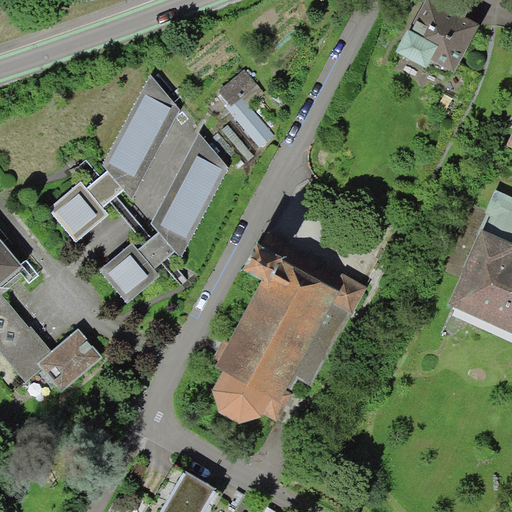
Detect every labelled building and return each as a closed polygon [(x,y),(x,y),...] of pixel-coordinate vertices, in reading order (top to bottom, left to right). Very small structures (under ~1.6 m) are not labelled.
[(483,25),(431,0),(407,49),(459,75),(483,25)] [(258,84),(244,67),(218,89),(221,93),(218,95),(260,145),(274,134),(242,97),(258,84)] [(182,114),(152,75),(105,166),(108,172),(88,192),(82,185),(50,209),(85,259),(119,231),(104,212),(127,193),(137,206),(182,114)] [(134,245),(101,273),(130,307),(160,279),(157,274),(176,255),(181,260),(230,172),(201,135),(152,228),(159,235),(140,254),(134,245)] [(237,269),(254,279),(211,359),(213,360),(208,368),(215,371),(203,390),(213,418),(240,432),(261,427),(265,420),(279,427),(300,389),(296,387),(331,321),(350,331),(376,284),(337,263),(335,267),(292,244),(295,238),(267,223),(259,237),(255,235),(237,269)] [(511,247),(487,236),(453,306),(511,333),(511,247)] [(0,285),(16,271),(0,252),(0,285)] [(109,360),(83,330),(52,356),(0,294),(0,354),(28,387),(43,374),(64,398),(109,360)] [(206,511),(217,493),(185,474),(163,511),(206,511)]
